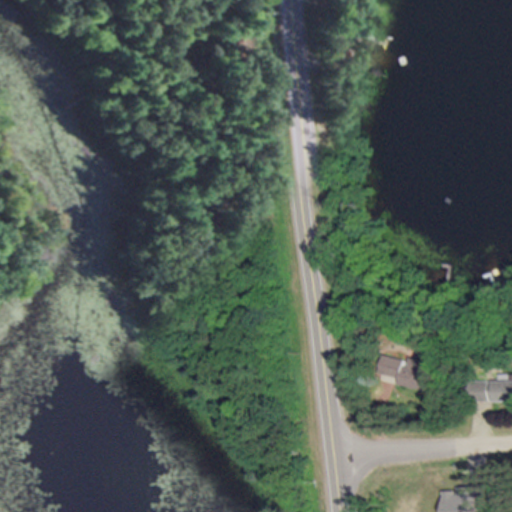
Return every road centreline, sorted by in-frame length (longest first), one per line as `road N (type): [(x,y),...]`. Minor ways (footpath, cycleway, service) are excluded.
road 1 (secondary): [(281,0),(337,511)]
road 2 (residential): [(332,462),(511,446)]
